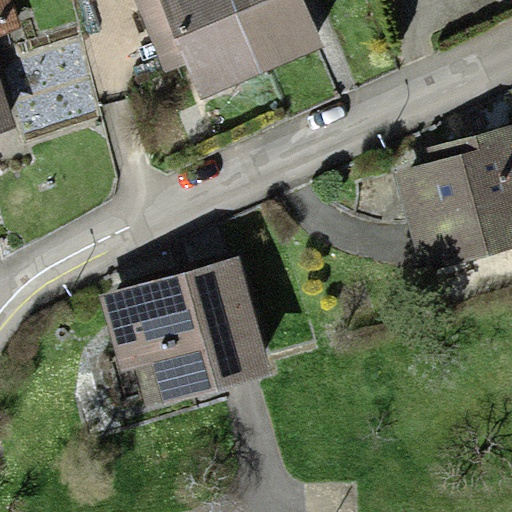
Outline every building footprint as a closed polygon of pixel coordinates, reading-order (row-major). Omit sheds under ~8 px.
[(7,0),(0,0),(0,150),(20,144),(0,81),(0,48),(21,42),(7,0)] [(280,77),(245,0),(135,0),(171,78),(197,66),(215,106),(280,77)] [(245,0),(280,77),(332,54),(311,8),(329,0),(245,0)] [(430,181),(406,187),(428,273),(511,251),(511,150),(428,172),(430,181)] [(240,254),(98,295),(120,370),(133,366),(146,413),(276,375),(240,254)]
